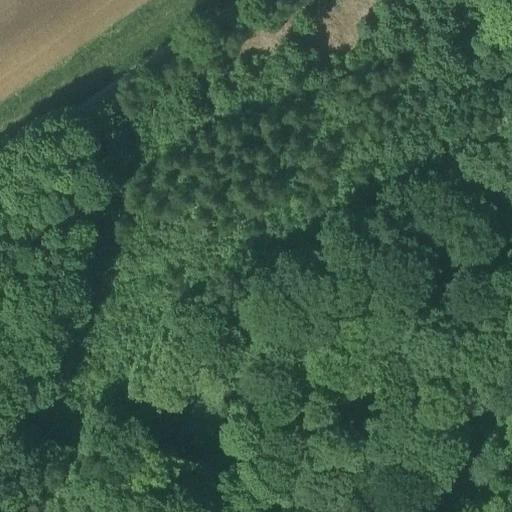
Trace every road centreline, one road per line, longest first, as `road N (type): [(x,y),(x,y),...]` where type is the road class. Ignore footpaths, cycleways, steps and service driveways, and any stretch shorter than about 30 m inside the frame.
road 1 (track): [(99,104),(267,0)]
road 2 (track): [(0,172),(99,104)]
